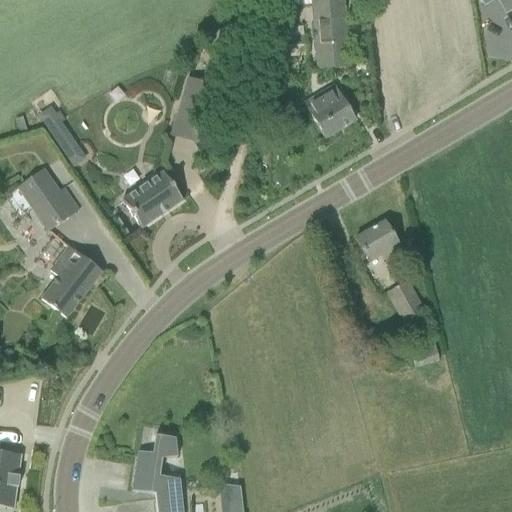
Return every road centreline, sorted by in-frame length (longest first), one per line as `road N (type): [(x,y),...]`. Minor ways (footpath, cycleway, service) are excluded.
road 1 (tertiary): [(62,511),(71,454),(93,397),(197,282),(365,169),(511,86)]
road 2 (track): [(259,0),(197,282)]
